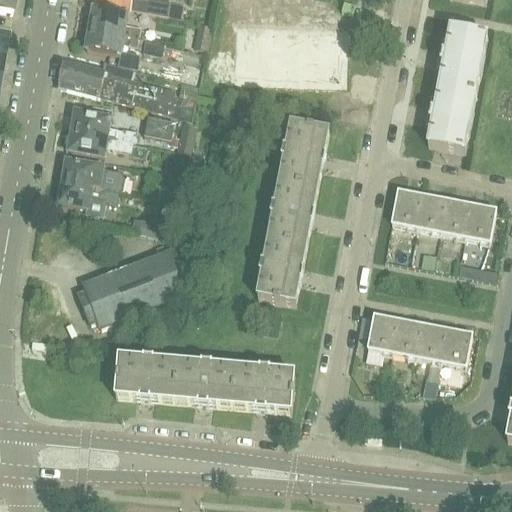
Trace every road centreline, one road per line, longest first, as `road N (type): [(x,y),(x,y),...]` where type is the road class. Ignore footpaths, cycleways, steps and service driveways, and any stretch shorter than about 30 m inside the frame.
road 1 (primary): [(0,454),(319,484)]
road 2 (unclassified): [(0,291),(49,0)]
road 3 (residential): [(331,402),(362,411),(466,413),(483,405),(511,274)]
road 4 (residential): [(376,162),(331,402)]
road 5 (primary): [(319,484),(502,500)]
road 6 (residential): [(408,0),(376,162)]
road 7 (residential): [(511,189),(376,162)]
